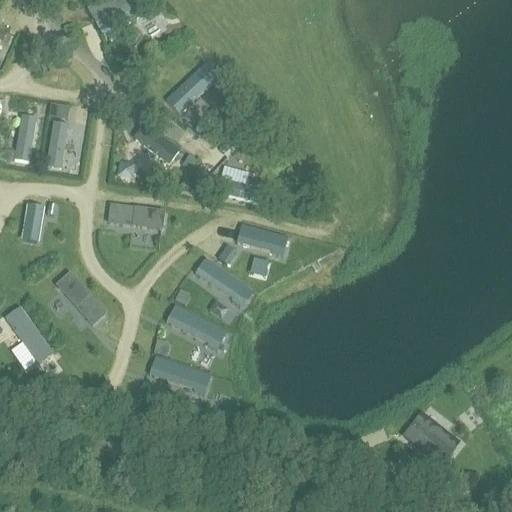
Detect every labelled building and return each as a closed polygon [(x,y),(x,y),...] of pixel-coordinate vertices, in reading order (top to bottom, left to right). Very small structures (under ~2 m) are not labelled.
[(147,17),(138,2),(95,27),(104,42),(147,17)] [(209,65),(169,102),(181,115),(221,78),(209,65)] [(51,107),(49,119),(61,121),(63,109),(51,107)] [(38,118),(22,116),(15,161),(31,163),(38,118)] [(69,124),(54,122),(47,165),(62,167),(69,124)] [(144,128),(135,141),(169,164),(178,151),(144,128)] [(263,193),(223,185),(220,199),(260,207),(263,193)] [(111,204),(108,223),(162,230),(165,211),(111,204)] [(43,207),(30,205),(24,242),(36,244),(43,207)] [(289,239),(243,226),(238,244),(284,256),(289,239)] [(206,260),(197,274),(243,305),(253,291),(206,260)] [(71,278),(57,290),(93,331),(107,319),(71,278)] [(176,304),(167,321),(219,349),(228,332),(176,304)] [(21,308),(6,318),(39,365),(54,354),(21,308)] [(157,356),(151,375),(207,394),(214,375),(157,356)] [(456,445),(420,414),(404,433),(440,463),(456,445)]
